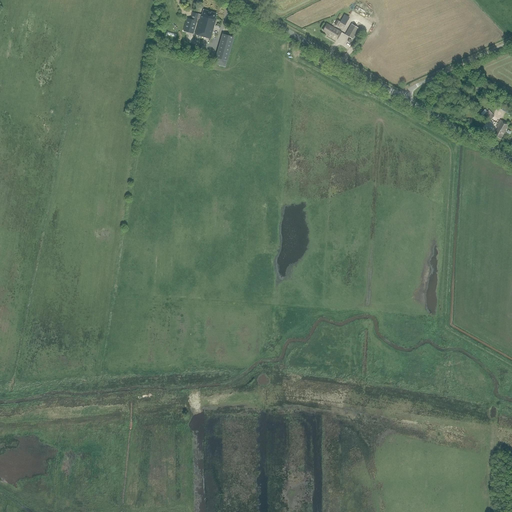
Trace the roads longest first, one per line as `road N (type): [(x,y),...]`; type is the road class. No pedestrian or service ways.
road 1 (track): [(511,365),(445,323),(453,145),(295,58),(295,35)]
road 2 (track): [(511,429),(244,388)]
road 3 (tertiary): [(398,95),(234,0)]
road 4 (tertiary): [(511,160),(398,95)]
road 5 (unclassified): [(398,95),(511,41)]
